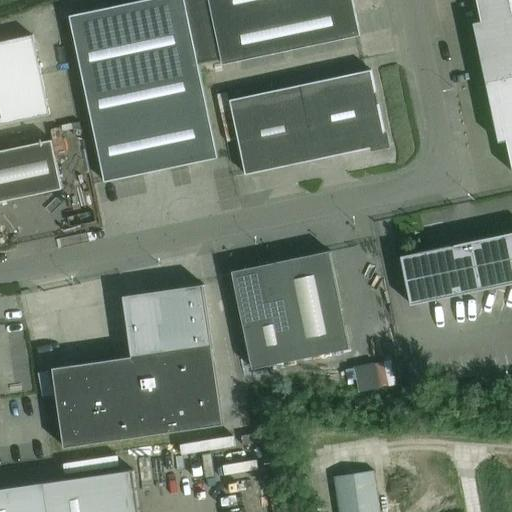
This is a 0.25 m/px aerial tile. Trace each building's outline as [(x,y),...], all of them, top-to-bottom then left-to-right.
[(65,0),(104,181),(217,158),(198,65),(221,60),(222,64),(359,35),(351,0),(65,0)] [(511,0),(476,0),(481,21),(473,23),(485,83),(511,77),(511,0)] [(0,83),(40,75),(32,35),(0,41),(0,83)] [(370,70),(229,100),(245,175),(386,145),(370,70)] [(40,75),(0,83),(0,124),(48,114),(40,75)] [(511,77),(485,83),(498,143),(506,141),(511,169),(511,77)] [(51,140),(0,150),(0,201),(61,189),(51,140)] [(511,232),(400,256),(411,305),(511,283),(511,232)] [(329,251),(231,271),(252,369),(349,349),(329,251)] [(368,279),(371,304),(381,303),(378,278),(368,279)] [(131,357),(52,368),(63,448),(223,425),(211,345),(203,285),(123,296),(131,357)] [(231,453),(211,456),(213,465),(232,462),(231,453)] [(138,511),(132,470),(44,482),(0,488),(0,511),(138,511)] [(380,511),(374,471),(333,477),(338,511),(380,511)]
